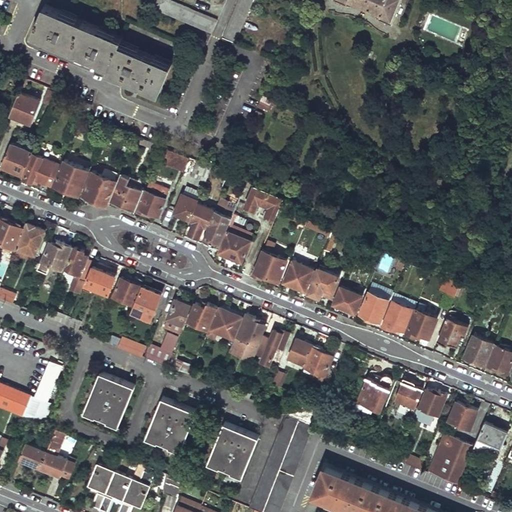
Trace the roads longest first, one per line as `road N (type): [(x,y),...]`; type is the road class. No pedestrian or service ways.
road 1 (residential): [(211,273),(511,397)]
road 2 (residential): [(0,309),(271,417)]
road 3 (residential): [(97,226),(107,245),(185,274),(211,273)]
road 4 (residential): [(211,273),(193,253),(120,223),(97,226)]
